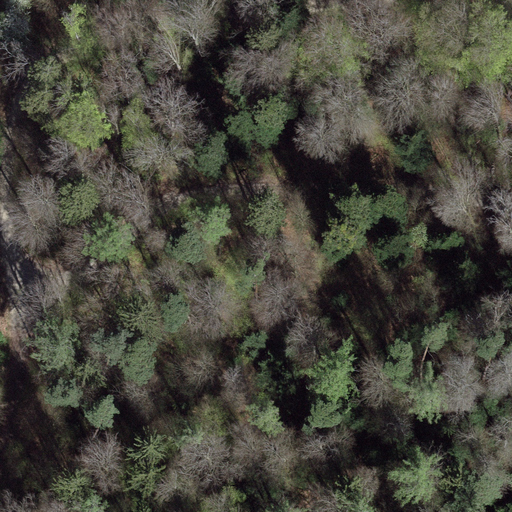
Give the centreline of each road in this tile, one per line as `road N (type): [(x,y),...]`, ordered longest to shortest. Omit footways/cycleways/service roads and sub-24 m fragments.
road 1 (track): [(348,0),(134,23),(64,46),(21,88),(3,172),(3,240),(25,274),(52,278),(83,269),(130,223),(191,197),(253,187),(511,202)]
road 2 (track): [(0,472),(25,274)]
